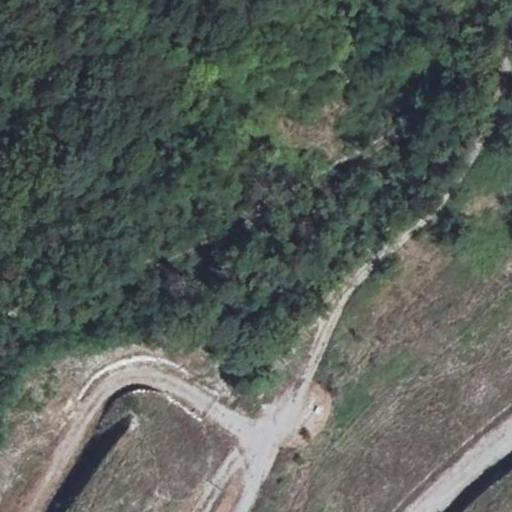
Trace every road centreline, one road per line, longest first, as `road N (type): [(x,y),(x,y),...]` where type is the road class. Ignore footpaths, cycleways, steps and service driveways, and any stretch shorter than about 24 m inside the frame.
road 1 (track): [(263,438),(365,264),(449,192),(491,129),(511,58)]
road 2 (track): [(263,438),(166,378),(132,371),(95,395),(23,511)]
road 3 (track): [(511,429),(424,511)]
